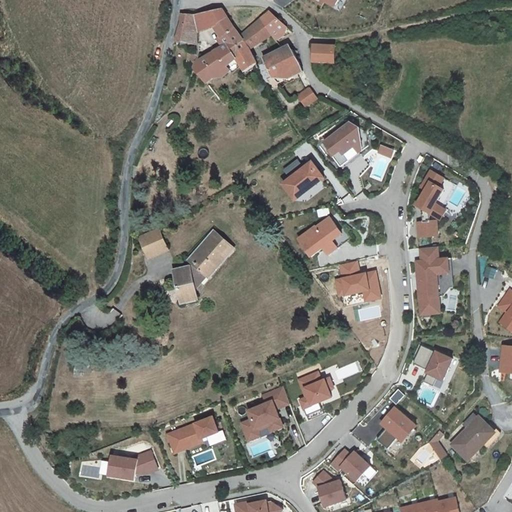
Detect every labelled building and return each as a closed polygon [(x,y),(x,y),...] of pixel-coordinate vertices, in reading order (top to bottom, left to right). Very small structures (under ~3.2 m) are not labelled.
[(213,13),(204,16),(212,28),(223,44),(197,59),(193,69),(204,82),(236,60),(231,49),(243,42),(240,35),(223,12),(218,12),(213,13)] [(270,13),(260,20),(268,35),(271,40),(284,34),(279,27),(270,13)] [(182,26),(176,44),(199,47),(199,33),(199,27),(192,26),(191,17),(186,16),(182,26)] [(212,28),(204,16),(202,16),(199,17),(199,33),(212,28)] [(199,27),(199,17),(191,17),(192,26),(199,27)] [(268,35),(260,20),(240,35),(243,42),(231,49),(236,60),(244,73),(256,69),(263,83),(274,77),(262,59),(261,56),(259,52),(251,55),(247,48),(268,35)] [(290,46),(261,56),(262,59),(274,77),(283,73),(285,77),(301,71),(300,69),(290,46)] [(331,66),(332,48),(312,47),(312,65),(331,66)] [(309,90),(299,98),(307,108),(317,99),(309,90)] [(349,122),(323,142),(329,151),(329,152),(340,166),(347,160),(342,154),(360,141),(358,128),(349,122)] [(360,141),(342,154),(347,160),(358,152),(366,145),(365,131),(358,128),(360,141)] [(347,160),(340,166),(341,168),(359,154),(358,152),(347,160)] [(283,167),(290,176),(283,181),(295,198),(325,176),(312,159),(304,165),(297,157),(283,167)] [(443,176),(429,169),(420,187),(425,189),(417,205),(425,209),(422,213),(424,214),(424,221),(419,221),(420,236),(439,235),(438,220),(431,221),(431,213),(431,212),(433,213),(438,203),(436,202),(443,187),(438,185),(443,176)] [(438,203),(433,213),(442,218),(447,208),(438,203)] [(316,228),(298,240),(311,258),(323,249),(343,235),(336,226),(331,218),(316,229),(316,228)] [(336,226),(343,235),(348,243),(352,240),(340,223),(336,226)] [(235,249),(215,230),(189,255),(191,263),(189,266),(173,270),(180,304),(197,299),(195,291),(192,279),(203,269),(211,275),(235,249)] [(157,232),(139,242),(147,256),(165,246),(157,232)] [(343,235),(323,249),(328,256),(348,243),(343,235)] [(439,248),(421,249),(422,262),(417,262),(417,271),(422,270),(423,276),(421,276),(422,290),(419,294),(420,316),(439,315),(438,298),(437,275),(449,275),(449,261),(439,261),(439,248)] [(195,291),(211,275),(203,269),(192,279),(195,291)] [(449,275),(437,275),(438,298),(443,298),(450,290),(449,275)] [(511,293),(502,309),(511,315),(505,325),(511,329),(511,293)] [(511,345),(508,345),(507,352),(501,351),(499,370),(511,371),(511,345)] [(422,346),(414,364),(423,368),(424,366),(429,368),(428,370),(427,373),(428,373),(424,382),(434,387),(438,378),(444,381),(454,359),(437,352),(436,352),(435,355),(430,352),(431,350),(422,346)] [(306,390),(297,394),(307,414),(324,405),(319,394),(331,388),(328,381),(333,379),(328,369),(320,373),(316,364),(298,373),(302,382),(304,381),(308,389),(306,390)] [(93,370),(80,371),(80,380),(93,379),(93,370)] [(249,414),(239,417),(244,429),(255,424),(267,420),(270,426),(281,421),(277,412),(275,413),(272,406),(275,405),(274,404),(288,398),(282,382),(261,390),(264,398),(246,405),(249,414)] [(419,423),(397,405),(386,419),(391,423),(389,425),(379,437),(390,446),(400,434),(403,431),(408,435),(419,423)] [(465,424),(468,428),(478,418),(474,415),(465,424)] [(213,416),(168,435),(176,454),(204,442),(202,438),(208,436),(219,431),(213,416)] [(484,444),(496,432),(479,417),(478,418),(468,428),(452,444),(469,460),(484,444)] [(255,424),(244,429),(246,435),(258,430),(255,424)] [(219,431),(208,436),(209,440),(212,445),(228,438),(224,429),(219,431)] [(405,439),(408,435),(403,431),(400,434),(405,439)] [(440,431),(430,443),(435,450),(441,445),(438,441),(444,434),(440,431)] [(496,432),(484,444),(488,449),(498,439),(497,437),(499,435),(496,432)] [(441,445),(435,450),(442,458),(448,454),(441,445)] [(344,449),(330,465),(337,471),(340,467),(356,481),(370,466),(354,451),(350,455),(344,449)] [(129,459),(111,457),(108,476),(134,480),(134,475),(136,467),(138,467),(142,476),(156,470),(149,452),(129,459)] [(324,471),(314,482),(320,487),(323,496),(326,506),(348,499),(341,480),(336,481),(324,471)] [(439,499),(403,507),(403,511),(460,511),(458,498),(440,501),(439,499)] [(279,511),(283,508),(271,500),(267,501),(267,499),(260,500),(250,502),(249,500),(235,503),(237,511),(279,511)]
